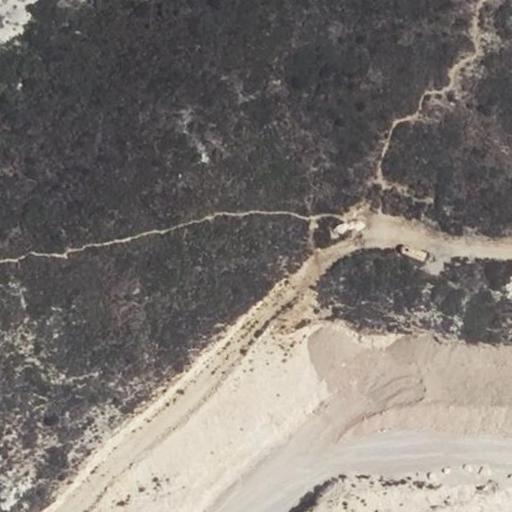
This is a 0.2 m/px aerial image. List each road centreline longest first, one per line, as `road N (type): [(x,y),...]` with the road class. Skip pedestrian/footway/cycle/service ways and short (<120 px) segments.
road 1 (track): [(357,243),(321,258),(289,286),(98,471),(69,511)]
road 2 (track): [(357,243),(389,235),(511,251)]
